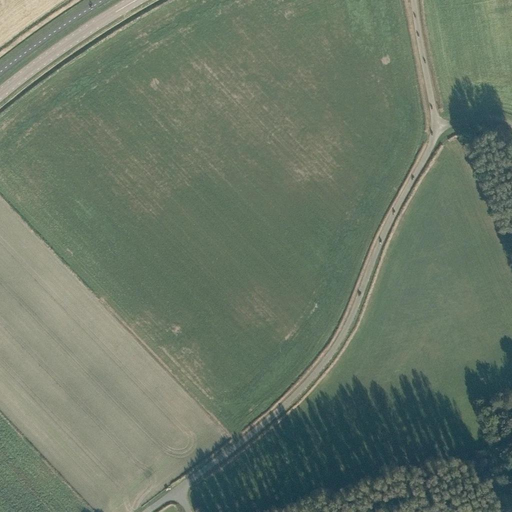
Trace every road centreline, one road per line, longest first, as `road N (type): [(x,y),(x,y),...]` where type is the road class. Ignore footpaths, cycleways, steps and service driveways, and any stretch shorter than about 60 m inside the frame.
road 1 (unclassified): [(146,511),(294,396),(346,327),(434,132),(413,0)]
road 2 (tertiary): [(0,93),(135,0)]
